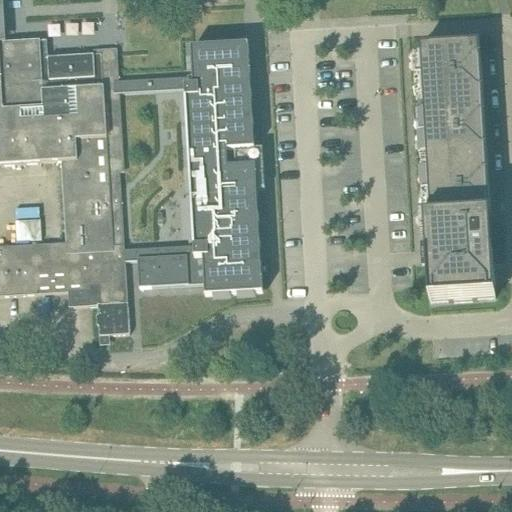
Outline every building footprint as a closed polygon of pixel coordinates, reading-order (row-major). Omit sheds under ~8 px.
[(0,0),(0,166),(62,163),(67,245),(0,249),(0,298),(73,294),(73,309),(92,308),(98,308),(99,317),(97,317),(98,328),(99,328),(101,349),(102,349),(101,338),(130,336),(129,325),(131,325),(130,316),(129,316),(126,264),(125,253),(115,95),(115,84),(113,54),(94,56),(94,57),(93,57),(41,60),(40,42),(6,44),(0,44),(0,0)] [(480,45),(421,49),(421,57),(424,100),(425,115),(427,158),(428,173),(431,211),(431,219),(431,221),(421,222),(421,224),(425,223),(426,238),(426,243),(428,266),(430,298),(448,297),(449,304),(477,302),(477,295),(496,294),(491,217),(482,218),(474,74),(473,58),(476,58),(480,57),(480,63),(481,63),(480,45)] [(115,84),(116,95),(185,91),(194,249),(125,253),(126,264),(138,263),(140,290),(205,286),(206,299),(263,296),(261,248),(257,193),(255,151),(252,95),(249,47),(192,50),(193,79),(115,84)] [(13,222),(14,242),(41,241),(40,221),(13,222)] [(283,363),(264,364),(265,375),(284,374),(283,363)]
